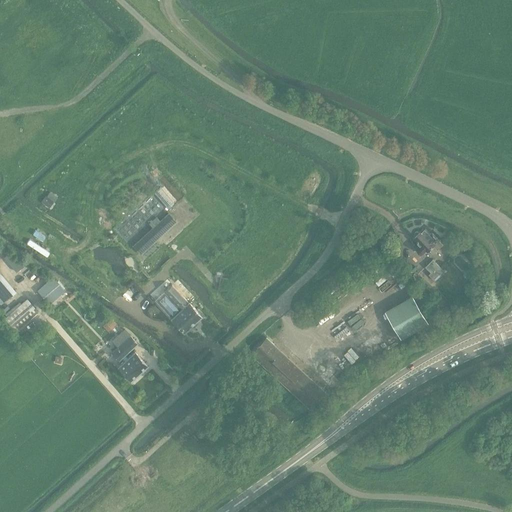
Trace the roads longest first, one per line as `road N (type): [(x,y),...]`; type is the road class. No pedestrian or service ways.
road 1 (unclassified): [(50,511),(301,283),(336,241),(372,160)]
road 2 (secondary): [(511,331),(431,365),(226,511)]
road 3 (unclassified): [(372,160),(216,83),(118,0)]
road 4 (unclassified): [(511,227),(372,160)]
